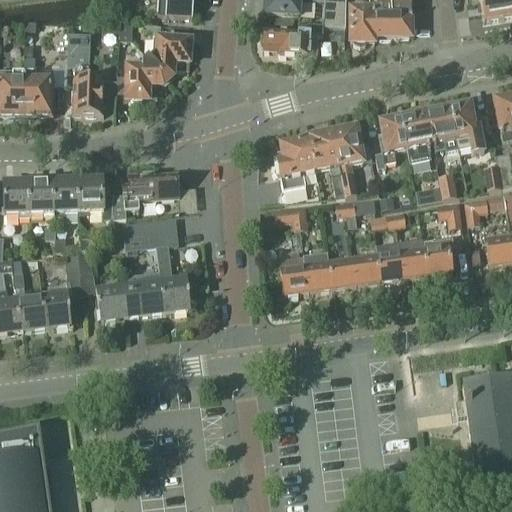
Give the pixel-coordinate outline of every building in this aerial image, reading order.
[(192,0),(157,0),(156,22),(191,24),(192,0)] [(265,0),(264,21),(298,23),(299,6),(324,8),(322,31),(346,33),(346,0),(265,0)] [(368,0),(369,10),(374,10),(374,11),(410,10),(410,1),(413,1),(412,0),(368,0)] [(511,0),(477,0),(483,28),(511,22),(511,0)] [(374,10),(369,10),(365,10),(365,15),(350,15),(349,49),(352,49),(353,52),(359,54),(364,52),(365,50),(374,50),(374,47),(374,11),(374,10)] [(411,23),(412,23),(412,10),(410,10),(374,11),(374,47),(390,47),(392,44),(408,44),(411,41),(411,23)] [(34,30),(24,31),(24,40),(34,40),(34,30)] [(119,31),(118,39),(130,40),(130,31),(119,31)] [(297,38),(263,36),(262,57),(278,57),(278,61),(316,64),(318,40),(323,40),(323,32),(297,31),(297,38)] [(130,40),(118,39),(118,47),(129,48),(130,40)] [(153,65),(149,69),(169,92),(172,89),(172,77),(188,78),(188,69),(188,66),(191,63),(192,54),(189,52),(190,47),(179,46),(160,46),(154,45),(153,65)] [(87,85),(89,49),(67,48),(66,74),(75,74),(74,85),(72,85),(72,87),(74,87),(73,119),(71,119),(71,121),(86,121),(88,123),(92,123),(96,122),(103,122),(103,120),(101,120),(102,88),(105,88),(105,86),(87,85)] [(46,122),(46,121),(49,121),(50,101),(53,101),(53,93),(64,93),(65,93),(66,69),(59,69),(59,74),(53,74),(53,77),(33,77),(33,65),(31,65),(31,52),(23,52),(23,77),(23,126),(24,126),(24,125),(33,125),(33,121),(35,121),(36,122),(39,124),(43,124),(46,122)] [(116,84),(115,102),(125,102),(125,112),(131,112),(132,114),(142,114),(143,112),(156,112),(156,98),(162,98),(169,92),(149,69),(141,77),(141,73),(125,73),(125,84),(116,84)] [(23,126),(23,77),(0,77),(0,121),(1,121),(1,122),(4,123),(8,123),(11,122),(12,121),(14,121),(14,125),(22,125),(22,126),(23,126)] [(511,137),(511,136),(511,101),(504,103),(502,106),(495,107),(500,140),(502,149),(511,146),(511,137)] [(463,110),(450,112),(459,156),(471,153),(472,159),(484,157),(478,125),(473,126),(470,111),(465,112),(463,110)] [(445,159),(459,156),(450,112),(438,115),(437,118),(427,120),(434,158),(444,156),(445,159)] [(412,122),(410,120),(400,122),(407,158),(409,170),(431,166),(422,120),(412,122)] [(382,163),(374,164),(377,179),(385,177),(384,173),(396,171),(394,161),(407,158),(400,122),(387,125),(386,127),(380,129),(384,144),(379,145),(382,163)] [(340,137),(331,138),(344,204),(355,202),(349,172),(362,169),(355,134),(352,134),(351,132),(345,131),(340,134),(340,137)] [(309,145),(315,179),(329,176),(335,204),(344,204),(331,138),(323,140),(322,138),(316,137),(311,140),(311,143),(308,143),(308,145),(309,145)] [(302,181),(315,179),(309,145),(308,145),(285,150),(284,150),(283,151),(283,152),(282,153),(281,154),(281,155),(281,156),(283,167),(276,168),(280,186),(282,197),(304,193),(302,181)] [(496,162),(498,172),(501,194),(511,192),(511,179),(509,160),(496,162)] [(501,194),(498,172),(484,174),(488,197),(501,194)] [(123,202),(112,203),(111,226),(126,225),(125,217),(138,216),(138,207),(177,205),(176,190),(169,184),(158,185),(158,181),(154,181),(151,179),(143,179),(141,182),(128,183),(128,192),(122,192),(123,202)] [(437,184),(439,194),(441,206),(455,203),(451,181),(437,184)] [(77,186),(78,219),(78,221),(88,221),(88,218),(101,218),(101,220),(101,221),(102,220),(108,226),(107,226),(108,227),(111,227),(111,226),(112,203),(112,201),(102,201),(102,185),(77,186)] [(64,219),(78,219),(77,186),(52,187),(53,222),(64,221),(64,219)] [(43,222),(53,222),(52,187),(28,188),(29,220),(43,220),(43,222)] [(29,222),(29,220),(28,188),(3,189),(4,221),(18,221),(18,223),(29,222)] [(439,194),(414,199),(416,211),(441,206),(439,194)] [(485,207),(464,210),(467,232),(480,230),(478,221),(487,219),(487,218),(505,215),(503,202),(485,206),(485,207)] [(390,203),(379,205),(381,216),(392,214),(390,203)] [(353,209),(344,210),(346,223),(347,234),(356,233),(353,209)] [(344,210),(335,211),(337,224),(346,223),(344,210)] [(437,214),(439,226),(447,225),(448,235),(461,233),(458,211),(437,214)] [(297,228),(296,215),(272,217),(273,230),(292,229),(293,237),(306,236),(305,227),(297,228)] [(303,215),(296,215),(297,228),(305,227),(303,215)] [(403,220),(394,222),(396,234),(405,233),(403,220)] [(396,234),(394,222),(386,223),(388,236),(396,234)] [(124,245),(144,242),(153,241),(176,239),(174,226),(152,229),(122,232),(124,245)] [(271,232),(261,233),(263,246),(272,245),(271,232)] [(44,246),(54,246),(54,234),(43,234),(44,246)] [(155,254),(158,279),(159,289),(163,320),(188,317),(186,303),(188,303),(186,285),(172,287),(167,252),(177,251),(176,239),(153,241),(155,254)] [(511,271),(511,258),(510,245),(509,245),(508,240),(485,243),(486,248),(485,248),(489,275),(511,271)] [(145,255),(155,254),(153,241),(144,242),(145,255)] [(85,243),(79,243),(80,255),(90,254),(89,246),(85,243)] [(54,246),(55,259),(65,259),(64,245),(54,246)] [(422,246),(398,249),(404,287),(427,284),(424,257),(422,246)] [(398,249),(374,253),(375,264),(379,290),(404,287),(398,249)] [(447,254),(424,257),(427,284),(451,280),(447,254)] [(478,256),(471,257),(473,271),(480,270),(478,256)] [(290,266),(278,267),(279,277),(283,304),(307,300),(302,264),(299,264),(298,259),(290,260),(290,266)] [(326,260),(302,264),(307,300),(331,297),(327,271),(326,260)] [(89,262),(76,264),(79,291),(93,290),(89,262)] [(76,264),(63,265),(67,301),(80,299),(79,291),(76,264)] [(375,264),(351,267),(355,294),(379,290),(375,264)] [(20,266),(11,267),(12,278),(14,296),(23,294),(20,266)] [(3,267),(0,267),(0,279),(12,278),(11,267),(3,267)] [(351,267),(327,271),(331,297),(355,294),(351,267)] [(158,279),(128,282),(130,292),(131,303),(125,304),(127,325),(163,320),(158,279)] [(131,303),(130,292),(95,297),(97,314),(99,314),(101,328),(127,325),(125,304),(131,303)] [(0,299),(0,340),(20,339),(16,307),(8,308),(6,298),(0,299)] [(67,301),(41,304),(44,335),(69,332),(67,318),(69,318),(67,301)] [(41,304),(16,307),(20,339),(44,335),(41,304)] [(511,511),(511,368),(508,369),(510,383),(511,383),(511,384),(462,391),(464,412),(454,413),(456,428),(467,426),(478,511),(511,511)] [(44,479),(38,435),(0,442),(0,511),(53,511),(49,477),(44,479)] [(389,510),(400,508),(398,495),(387,497),(389,510)]
